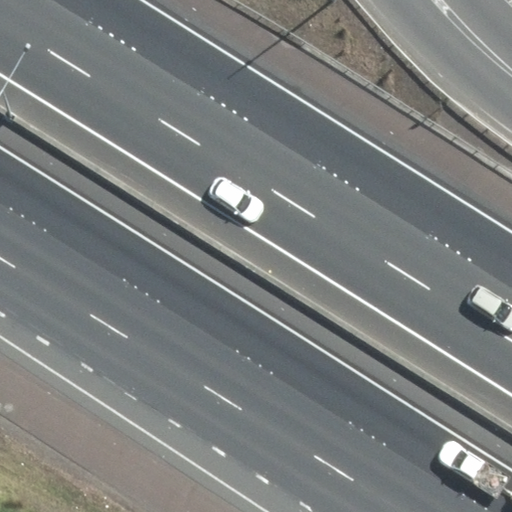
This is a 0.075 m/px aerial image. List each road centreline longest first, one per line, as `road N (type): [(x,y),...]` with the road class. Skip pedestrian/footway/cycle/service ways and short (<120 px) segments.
road 1 (motorway): [(0,17),(511,337)]
road 2 (motorway): [(473,511),(0,210)]
